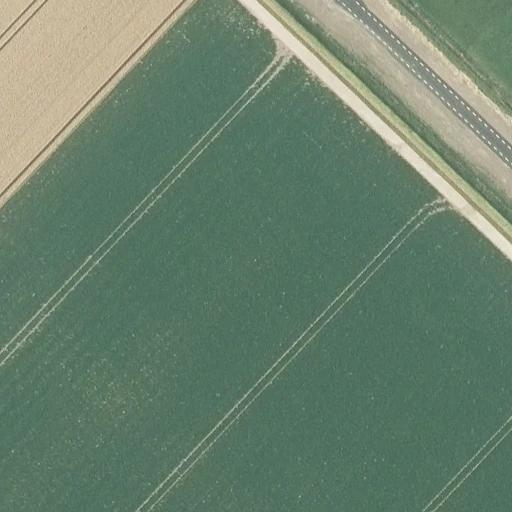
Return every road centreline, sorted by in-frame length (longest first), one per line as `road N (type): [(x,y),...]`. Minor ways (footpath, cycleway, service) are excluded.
road 1 (track): [(240,0),(511,256)]
road 2 (unclassified): [(511,152),(357,0)]
